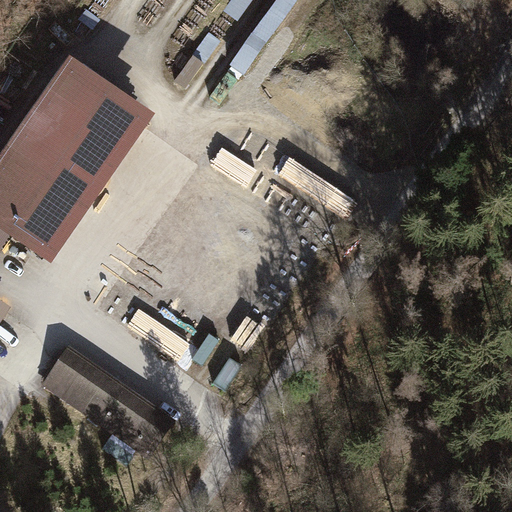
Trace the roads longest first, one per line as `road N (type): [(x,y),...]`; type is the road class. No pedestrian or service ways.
road 1 (unclassified): [(511,55),(189,511)]
road 2 (track): [(96,46),(184,120),(290,130),(412,197)]
road 3 (track): [(241,439),(225,416),(0,263)]
road 4 (track): [(59,304),(184,120)]
